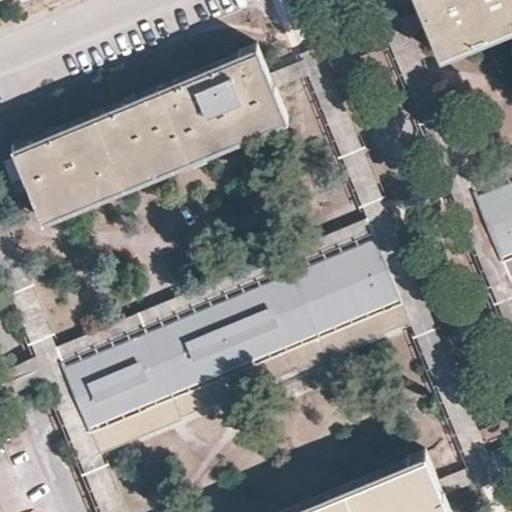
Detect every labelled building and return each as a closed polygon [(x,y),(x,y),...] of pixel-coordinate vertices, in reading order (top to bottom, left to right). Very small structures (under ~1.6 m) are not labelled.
[(511,0),(427,0),(448,47),(511,19),(511,0)] [(511,283),(504,265),(477,198),(470,179),(424,61),(405,14),(381,23),(511,353),(511,283)] [(261,38),(57,122),(15,139),(46,214),(292,112),(270,59),(261,38)] [(411,323),(477,487),(499,479),(322,38),(300,47),(367,215),(375,234),(401,299),(411,323)] [(511,161),(470,179),(477,198),(511,183),(511,161)] [(504,265),(511,261),(511,183),(477,198),(504,265)] [(58,343),(0,202),(0,273),(98,511),(127,511),(103,451),(92,426),(67,364),(58,343)] [(367,215),(58,343),(67,364),(375,234),(367,215)] [(375,234),(217,302),(67,364),(92,426),(227,372),(401,299),(375,234)] [(227,372),(92,426),(103,451),(411,323),(401,299),(227,372)] [(295,511),(453,511),(444,489),(431,456),(295,511)]
